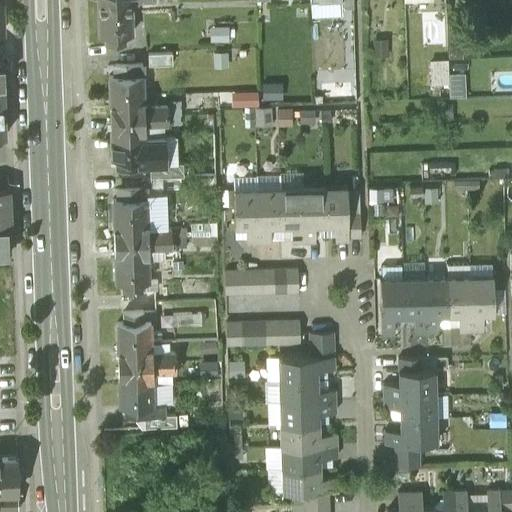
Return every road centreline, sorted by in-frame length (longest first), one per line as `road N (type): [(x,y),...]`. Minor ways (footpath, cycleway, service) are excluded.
road 1 (secondary): [(63,511),(41,0)]
road 2 (residential): [(336,262),(338,305),(362,355),(369,511)]
